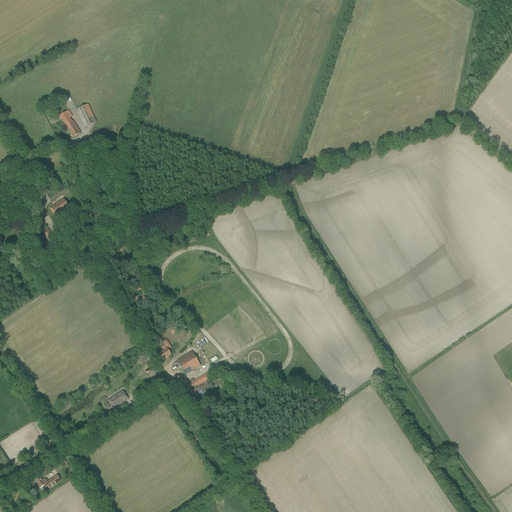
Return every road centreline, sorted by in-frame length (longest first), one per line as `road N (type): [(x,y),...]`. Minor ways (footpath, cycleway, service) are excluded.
road 1 (track): [(492,511),(302,229),(283,183),(455,124),(483,0)]
road 2 (track): [(0,496),(172,381),(62,223),(39,226),(12,255),(11,291),(0,299)]
road 3 (track): [(283,183),(132,236),(90,259)]
